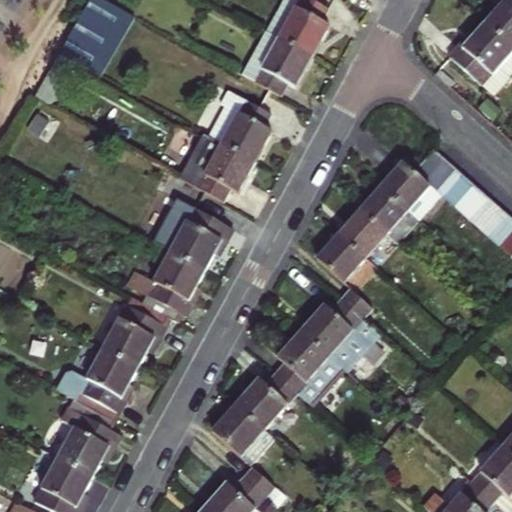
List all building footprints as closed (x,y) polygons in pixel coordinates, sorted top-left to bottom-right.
[(334,14),(308,1),(306,0),(289,0),(270,37),(285,45),(318,62),(332,36),(335,31),(327,27),(334,14)] [(501,8),(505,11),(490,28),(511,47),(511,0),(507,0),(508,0),(501,8)] [(100,3),(77,47),(101,60),(124,16),(100,3)] [(480,40),(473,48),(469,45),(453,64),(496,101),(511,82),(511,47),(490,28),(480,40)] [(285,45),(270,37),(247,80),(287,101),(293,90),(301,94),(309,80),(318,62),(285,45)] [(83,69),(67,60),(54,84),(70,93),(83,69)] [(277,118),(234,95),(227,108),(245,118),(229,148),(263,166),(277,140),(279,135),(270,131),(277,118)] [(229,148),(245,118),(227,108),(212,138),(229,148)] [(35,117),(26,133),(49,146),(58,128),(35,117)] [(257,178),(263,166),(229,148),(212,138),(210,137),(187,181),(231,206),(238,192),(247,197),(257,178)] [(430,182),(450,161),(439,151),(420,173),(430,182)] [(441,192),(460,170),(450,161),(430,182),(437,188),(441,192)] [(437,188),(430,182),(420,173),(410,164),(404,171),(388,189),(415,213),(437,188)] [(452,201),(471,179),(460,170),(441,192),(447,197),(452,201)] [(452,201),(462,210),(481,189),(471,179),(452,201)] [(447,197),(441,192),(437,188),(415,213),(425,222),(447,197)] [(366,214),(393,237),(415,213),(388,189),(376,203),(366,214)] [(473,220),(492,198),(481,189),(462,210),(473,220)] [(483,229),(502,208),(492,198),(473,220),(483,229)] [(156,244),(172,252),(215,274),(227,251),(231,254),(237,242),(240,236),(178,202),(156,244)] [(483,229),(493,238),(511,216),(502,208),(483,229)] [(393,237),(403,246),(425,222),(415,213),(393,237)] [(343,239),(371,263),(393,237),(366,214),(351,231),(343,239)] [(511,216),(493,238),(504,248),(511,238),(511,216)] [(323,262),(350,286),(371,263),(343,239),(330,255),(323,262)] [(207,298),(203,296),(215,274),(172,252),(157,278),(137,268),(123,293),(131,297),(181,323),(191,328),(204,305),(207,298)] [(358,296),(349,306),(373,327),(382,317),(358,296)] [(181,323),(131,297),(105,348),(149,371),(160,350),(165,353),(171,343),(181,323)] [(373,327),(349,306),(340,316),(334,311),(328,318),(310,338),(340,364),(361,341),(373,327)] [(285,379),(309,400),(325,414),(356,378),(352,375),(340,364),(310,338),(299,351),(287,365),(293,370),(285,379)] [(361,341),(340,364),(352,375),(373,351),(361,341)] [(149,371),(105,348),(84,384),(75,379),(65,380),(59,390),(75,398),(116,420),(126,425),(139,402),(141,397),(136,395),(149,371)] [(285,379),(276,389),(271,383),(264,391),(249,408),(278,435),(309,400),(285,379)] [(103,480),(115,460),(119,462),(124,454),(130,442),(111,431),(116,420),(75,398),(60,425),(73,432),(60,458),(103,480)] [(287,443),(278,435),(249,408),(232,428),(227,433),(266,467),(287,443)] [(511,450),(480,487),(501,506),(511,496),(511,497),(511,450)] [(401,459),(394,452),(384,463),(392,470),(401,459)] [(97,504),(92,501),(103,480),(60,458),(41,494),(61,504),(56,511),(92,511),(94,509),(97,504)] [(266,472),(255,485),(277,505),(288,491),(266,472)] [(284,511),(277,505),(255,485),(248,494),(242,489),(236,496),(221,511),(284,511)] [(496,511),(501,506),(480,487),(475,493),(459,510),(444,497),(433,510),(434,511),(496,511)]
